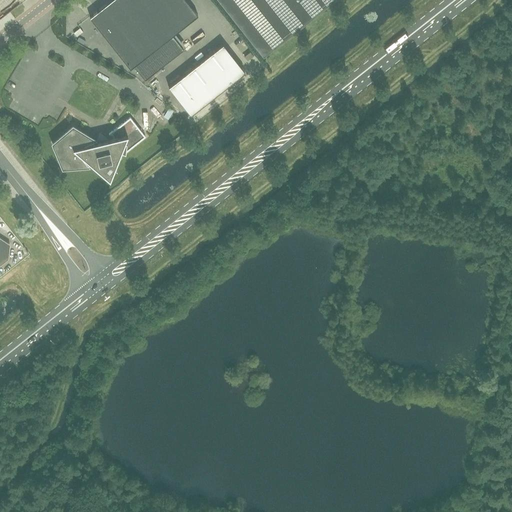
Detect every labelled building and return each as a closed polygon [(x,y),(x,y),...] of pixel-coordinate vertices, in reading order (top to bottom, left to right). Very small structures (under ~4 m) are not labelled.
[(186,0),(110,0),(89,17),(130,68),(134,65),(145,78),(183,48),(173,36),(172,35),(198,14),(186,0)] [(335,0),(218,0),(263,57),(335,0)] [(190,115),(245,72),(223,43),(168,87),(190,115)] [(169,118),(174,111),(171,108),(165,115),(169,118)] [(130,117),(109,134),(112,134),(113,138),(107,140),(107,139),(106,139),(104,137),(101,137),(98,138),(97,142),(97,141),(96,142),(94,143),(93,141),(93,140),(97,139),(72,125),(51,143),(62,169),(90,167),(88,164),(89,162),(110,180),(113,170),(121,151),(124,152),(124,153),(145,136),(130,117)] [(0,265),(8,259),(9,245),(0,238),(0,265)]
